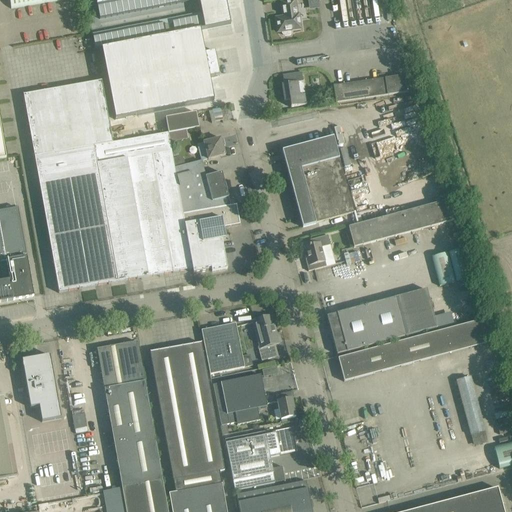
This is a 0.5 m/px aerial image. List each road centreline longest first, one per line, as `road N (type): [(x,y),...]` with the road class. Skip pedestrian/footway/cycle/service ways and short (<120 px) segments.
road 1 (track): [(511,362),(396,0)]
road 2 (unclassified): [(0,331),(288,277)]
road 3 (unclassified): [(288,277),(247,117),(260,52),(252,0)]
road 4 (unknown): [(58,320),(10,71)]
road 5 (unclassified): [(348,511),(288,277)]
road 6 (unknown): [(253,141),(351,116),(372,180),(400,175)]
